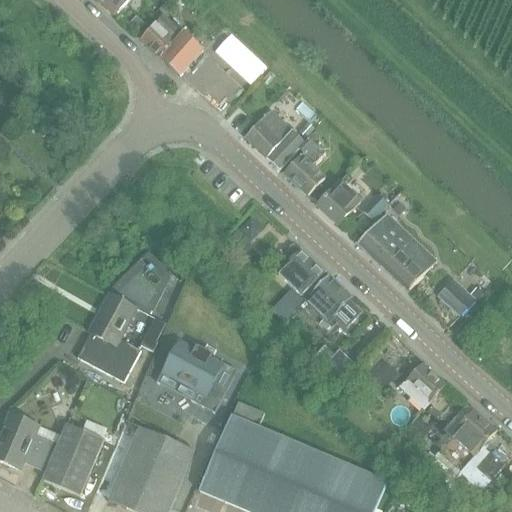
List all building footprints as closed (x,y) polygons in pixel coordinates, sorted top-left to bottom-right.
[(95,0),(115,19),(132,0),(95,0)] [(163,18),(154,28),(141,43),(180,80),(203,54),(184,36),(183,37),(163,18)] [(271,113),(245,141),(280,173),(306,145),(271,113)] [(285,178),(307,198),(324,181),(313,171),(324,158),(310,145),(301,155),(304,158),(285,178)] [(317,208),(339,228),(361,204),(357,201),(363,194),(359,189),(355,185),(351,184),(353,182),(348,177),(340,185),(340,184),(317,208)] [(389,207),(378,198),(363,214),(373,223),(389,207)] [(400,205),(393,212),(400,218),(406,211),(400,205)] [(358,247),(408,295),(437,264),(387,216),(358,247)] [(325,275),(302,253),(300,255),(290,245),(280,257),(289,266),(278,278),(301,300),(311,290),(325,275)] [(315,293),(307,303),(330,325),(335,320),(346,331),(361,314),(350,304),(353,301),(329,279),(315,293)] [(473,303),(452,284),(438,299),(460,318),(473,303)] [(120,343),(127,329),(137,312),(110,297),(89,336),(91,337),(78,361),(124,386),(141,354),(120,343)] [(147,336),(140,349),(153,355),(157,346),(156,345),(157,342),(147,336)] [(162,376),(157,385),(202,409),(215,416),(228,391),(237,374),(197,353),(179,344),(162,376)] [(398,360),(410,370),(425,354),(413,344),(398,360)] [(212,361),(230,368),(234,358),(216,350),(212,361)] [(379,361),(365,376),(382,391),(396,376),(379,361)] [(424,413),(433,403),(447,389),(423,366),(400,391),(424,413)] [(133,385),(125,401),(133,404),(140,388),(133,385)] [(200,494),(241,511),(376,511),(388,486),(259,431),(265,416),(239,405),(232,420),(231,419),(200,494)] [(475,459),(484,448),(490,441),(497,433),(474,413),(452,439),(475,459)] [(104,443),(86,435),(67,427),(59,446),(37,437),(40,429),(10,416),(0,439),(0,464),(21,473),(26,462),(48,472),(43,483),(80,499),(104,443)] [(419,418),(409,429),(422,441),(432,429),(419,418)] [(170,511),(195,454),(126,424),(89,511),(170,511)] [(490,455),(477,470),(491,483),(505,468),(490,455)]
